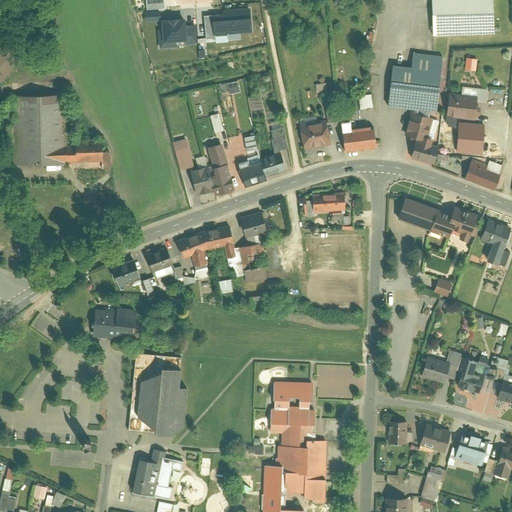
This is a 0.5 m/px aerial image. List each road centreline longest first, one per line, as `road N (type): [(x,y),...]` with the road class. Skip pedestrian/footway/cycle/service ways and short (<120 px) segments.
road 1 (tertiary): [(372,164),(323,169),(122,244),(26,296)]
road 2 (residential): [(372,164),(370,400)]
road 3 (tertiary): [(511,207),(372,164)]
road 4 (residential): [(370,400),(511,429)]
